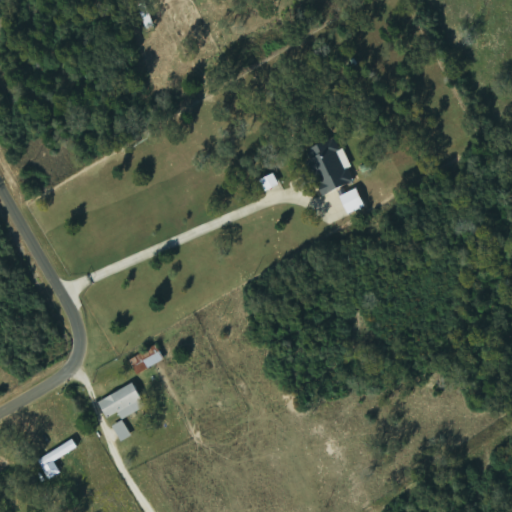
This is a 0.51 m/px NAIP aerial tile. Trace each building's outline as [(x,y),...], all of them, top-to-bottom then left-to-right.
[(310,150),(325,196),(357,184),(341,139),(310,150)] [(268,192),(282,186),(277,174),(263,181),(268,192)] [(343,196),(350,214),(368,208),(362,190),(343,196)] [(137,375),(167,363),(160,347),(131,359),(137,375)] [(125,421),(149,407),(136,383),(100,404),(109,419),(120,413),(125,421)] [(114,427),(124,443),(134,436),(124,421),(114,427)] [(57,462),(81,449),(76,440),(41,460),(52,480),(64,474),(57,462)]
